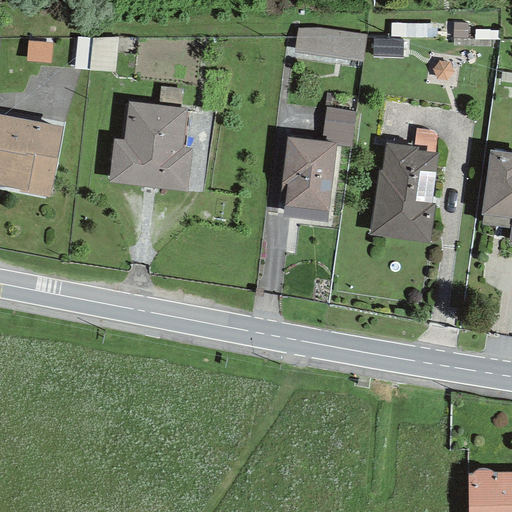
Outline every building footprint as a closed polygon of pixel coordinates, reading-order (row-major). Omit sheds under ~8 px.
[(468,21),(452,21),(452,37),(468,37),(468,21)] [(436,22),(389,22),(389,36),(436,36),(436,22)] [(319,27),(296,27),(294,48),(364,57),(365,33),(319,27)] [(499,29),(474,29),(473,38),(498,39),(499,29)] [(117,39),(75,36),(72,68),(115,71),(117,39)] [(403,39),(374,37),(373,52),(402,53),(403,39)] [(51,41),(27,40),(26,59),(50,60),(51,41)] [(510,46),(499,44),(496,68),(507,69),(510,46)] [(439,61),(432,68),(436,78),(446,79),(453,71),(450,61),(439,61)] [(183,89),(159,85),(156,108),(180,111),(183,89)] [(156,108),(123,103),(112,181),(195,193),(206,115),(180,111),(156,108)] [(354,110),(325,106),(323,124),(341,127),(339,144),(349,146),(354,110)] [(0,115),(0,183),(56,194),(69,128),(0,115)] [(345,148),(296,140),(284,209),(332,218),(345,148)] [(447,158),(388,146),(369,238),(429,250),(447,158)] [(511,154),(497,152),(485,240),(511,243),(511,154)] [(511,511),(511,475),(474,477),(474,511),(511,511)]
